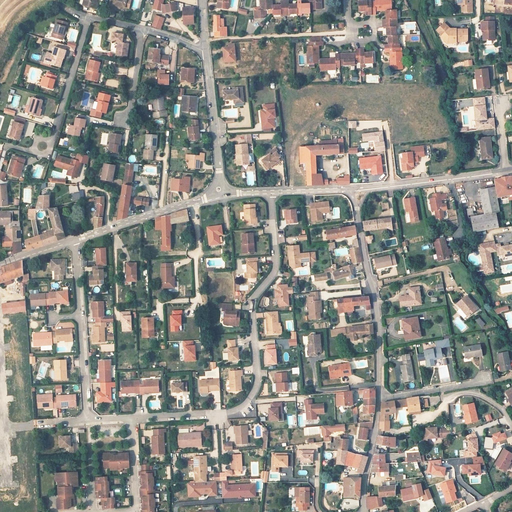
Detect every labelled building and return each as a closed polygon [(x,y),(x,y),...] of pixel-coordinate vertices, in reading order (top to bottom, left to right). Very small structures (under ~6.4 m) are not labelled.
[(84,0),(86,0),(84,6),(95,8),(97,1),(95,1),(95,0),(84,0)] [(108,0),(107,0),(106,8),(113,10),(114,7),(114,6),(118,6),(122,7),(123,0),(111,0),(111,1),(108,0)] [(228,0),(218,0),(217,8),(227,9),(228,0)] [(272,13),(272,6),(271,0),(259,0),(260,10),(254,11),(254,19),(262,19),(267,13),(272,13)] [(309,0),(309,4),(310,10),(322,10),(321,0),(309,0)] [(371,2),(371,15),(374,15),(375,15),(376,11),(385,10),(391,10),(391,0),(374,0),(375,2),(371,2)] [(460,0),(460,4),(461,4),(461,12),(472,12),(471,0),(460,0)] [(281,16),(285,16),(284,1),(282,1),(280,2),(280,5),(272,6),(272,13),(272,15),(281,15),(281,16)] [(284,1),(285,16),(289,16),(289,15),(297,14),(297,4),(288,5),(288,1),(287,1),(284,1)] [(310,10),(309,4),(301,4),(301,1),(298,1),(297,1),(297,4),(297,14),(297,16),(302,15),(302,14),(310,14),(310,10)] [(371,15),(371,2),(371,1),(358,1),(358,12),(367,11),(367,15),(369,15),(371,15)] [(175,3),(164,5),(165,7),(161,8),(162,13),(166,12),(166,13),(176,11),(175,3)] [(183,8),(183,24),(193,24),(192,8),(183,8)] [(382,24),(397,23),(396,10),(391,10),(385,10),(386,19),(382,20),(382,22),(382,24)] [(163,19),(156,16),(152,26),(160,29),(163,19)] [(226,28),(223,28),(220,28),(220,19),(219,16),(213,16),(214,37),(226,37),(226,28)] [(67,23),(58,20),(56,24),(55,24),(51,36),(62,40),(67,23)] [(494,22),(481,22),(481,31),(482,31),(484,32),(484,34),(483,35),(483,41),(492,41),(492,36),(492,35),(494,35),(494,22)] [(388,36),(396,35),(395,27),(397,27),(397,23),(382,24),(382,26),(382,28),(386,28),(386,36),(388,36)] [(443,23),(436,31),(441,36),(440,37),(447,43),(450,40),(455,40),(455,42),(467,42),(467,30),(453,30),(453,29),(449,29),(443,23)] [(126,56),(128,44),(122,43),(123,35),(109,33),(108,41),(114,42),(112,54),(126,56)] [(396,35),(388,36),(388,45),(384,45),(384,46),(384,49),(399,48),(399,44),(397,44),(397,35),(396,35)] [(71,49),(74,51),(77,44),(70,41),(67,46),(72,47),(71,49)] [(319,64),(319,59),(318,46),(323,46),(323,44),(323,42),(321,42),(309,43),(308,43),(308,47),(306,47),(307,64),(319,64)] [(235,61),(234,47),(233,47),(233,44),(228,45),(228,48),(223,48),(224,62),(235,61)] [(49,64),(58,67),(61,58),(62,58),(63,58),(66,51),(54,47),(52,55),(47,54),(44,63),(49,64)] [(399,52),(399,48),(384,49),(385,51),(385,53),(389,53),(390,70),(402,70),(402,52),(399,52)] [(94,56),(101,58),(103,51),(96,49),(92,49),(91,55),(94,56)] [(160,50),(149,49),(147,61),(156,63),(168,65),(169,57),(159,56),(160,50)] [(355,54),(339,54),(339,66),(356,65),(356,63),(360,63),(359,49),(357,49),(355,49),(355,54)] [(360,63),(360,64),(364,64),(373,63),(373,53),(363,53),(363,49),(361,49),(359,49),(360,63)] [(270,52),(256,51),(256,68),(270,68),(270,52)] [(339,66),(339,54),(337,54),(335,55),(335,58),(319,59),(319,64),(319,71),(336,70),(336,68),(340,68),(339,66)] [(100,63),(90,60),(85,79),(97,82),(99,73),(97,73),(100,63)] [(194,69),(182,69),(181,82),(193,83),(194,69)] [(478,80),(479,89),(489,88),(487,69),(475,71),(476,80),(478,80)] [(159,85),(171,85),(171,75),(166,74),(166,70),(159,70),(159,85)] [(56,77),(53,76),(47,74),(46,74),(45,78),(42,86),(52,89),(55,79),(56,77)] [(222,91),(223,100),(230,100),(230,101),(235,101),(235,104),(240,103),(238,88),(232,88),(232,90),(222,91)] [(110,96),(107,95),(100,93),(99,93),(94,111),(106,113),(110,96)] [(152,119),(163,117),(162,111),(165,110),(163,96),(151,98),(154,112),(151,113),(152,119)] [(183,97),(182,96),(182,101),(183,101),(182,111),(190,112),(190,109),(195,110),(196,98),(183,97)] [(42,101),(31,98),(29,107),(26,106),(25,112),(27,113),(38,116),(39,116),(42,105),(41,105),(42,101)] [(261,118),(262,129),(274,128),(272,119),(274,119),(273,105),(262,106),(262,110),(263,118),(261,118)] [(474,107),(475,120),(486,119),(484,106),(474,107)] [(25,119),(15,116),(12,128),(9,137),(19,140),(25,119)] [(86,120),(84,119),(78,118),(75,118),(74,125),(69,125),(67,134),(79,137),(81,128),(84,128),(86,120)] [(189,140),(199,139),(199,133),(197,120),(192,120),(193,127),(187,128),(189,140)] [(111,134),(108,153),(118,154),(121,135),(111,134)] [(143,149),(143,159),(152,160),(153,151),(156,151),(157,136),(145,134),(144,149),(143,149)] [(479,139),(482,159),(492,158),(490,138),(479,139)] [(385,151),(383,142),(375,143),(376,152),(385,151)] [(315,147),(315,156),(343,154),(343,145),(336,145),(326,146),(326,143),(319,143),(319,146),(315,147)] [(246,144),(235,145),(236,155),(238,155),(239,165),(249,164),(246,144)] [(411,153),(409,153),(402,154),(403,159),(401,159),(401,164),(403,164),(404,170),(411,170),(411,165),(413,165),(413,163),(417,162),(417,157),(423,156),(422,146),(410,148),(411,153)] [(315,147),(305,147),(306,164),(315,163),(315,156),(315,147)] [(268,154),(261,161),(263,164),(262,165),(266,170),(273,165),(275,163),(276,164),(280,161),(277,158),(279,157),(277,155),(275,153),(277,151),(274,148),(271,151),(268,153),(268,154)] [(199,156),(186,155),(185,160),(188,160),(188,167),(199,168),(199,161),(203,162),(204,154),(200,154),(199,156)] [(24,160),(13,156),(7,174),(19,178),(21,174),(20,173),(24,160)] [(76,178),(81,163),(71,160),(57,156),(54,166),(68,170),(73,172),(71,176),(76,178)] [(360,158),(361,170),(372,168),(373,175),(385,174),(382,156),(360,158)] [(126,163),(125,170),(133,172),(135,164),(126,163)] [(306,175),(316,175),(315,163),(306,164),(306,175)] [(112,182),(115,166),(104,164),(103,169),(104,170),(102,180),(112,182)] [(307,185),(323,185),(322,181),(321,174),(316,175),(306,175),(307,185)] [(132,187),(131,187),(132,177),(124,175),(123,185),(117,221),(127,218),(132,187)] [(511,175),(493,179),(497,197),(501,196),(501,198),(508,196),(509,198),(511,197),(511,175)] [(182,180),(172,179),(171,191),(188,192),(189,178),(182,177),(182,180)] [(473,232),(498,227),(496,213),(499,212),(494,188),(480,190),(484,215),(468,218),(469,223),(471,222),(473,232)] [(73,200),(84,199),(84,191),(72,192),(73,200)] [(440,193),(432,195),(433,198),(430,199),(432,211),(435,210),(436,219),(444,217),(443,210),(447,210),(446,204),(442,205),(441,200),(440,195),(440,193)] [(35,210),(48,209),(49,209),(49,195),(39,196),(35,210)] [(104,197),(95,198),(95,204),(97,205),(96,218),(94,218),(94,229),(101,226),(104,205),(104,197)] [(404,200),(406,212),(408,211),(409,214),(410,219),(418,217),(414,198),(404,200)] [(330,203),(311,205),(313,222),(323,221),(323,214),(323,212),(330,212),(330,211),(333,211),(332,208),(330,209),(330,203)] [(255,207),(244,208),(246,227),(257,225),(257,221),(256,221),(255,207)] [(56,208),(49,209),(48,209),(50,218),(54,231),(56,241),(64,238),(56,208)] [(171,214),(171,223),(189,220),(187,210),(171,214)] [(12,228),(19,228),(19,224),(19,218),(19,211),(0,211),(0,224),(6,225),(6,228),(4,228),(5,238),(12,237),(12,228)] [(297,211),(287,212),(288,225),(297,224),(297,211)] [(171,246),(171,223),(171,214),(157,219),(157,229),(163,229),(163,245),(161,245),(161,250),(170,250),(170,246),(171,246)] [(397,217),(390,218),(391,225),(392,230),(399,229),(397,217)] [(385,226),(384,219),(362,222),(364,230),(375,228),(378,228),(385,227),(385,226)] [(207,228),(210,245),(219,244),(218,235),(222,235),(220,226),(207,228)] [(326,232),(327,240),(356,235),(354,226),(344,228),(344,226),(334,227),(334,230),(326,232)] [(13,243),(20,242),(19,228),(12,228),(12,237),(13,243)] [(56,241),(54,231),(39,235),(43,245),(56,241)] [(43,245),(39,235),(38,236),(34,237),(25,241),(27,250),(30,250),(43,245)] [(252,235),(242,236),(243,245),(242,245),(242,255),(252,254),(252,245),(253,245),(252,235)] [(12,237),(5,238),(2,238),(3,243),(7,243),(7,246),(13,246),(13,243),(12,237)] [(438,261),(447,259),(445,250),(447,250),(444,237),(434,240),(438,261)] [(350,248),(353,264),(356,263),(361,262),(357,241),(353,241),(354,248),(350,248)] [(20,242),(13,243),(13,246),(13,247),(14,254),(22,251),(20,242)] [(495,245),(495,242),(479,244),(484,273),(489,272),(488,266),(492,265),(490,252),(496,251),(495,245)] [(500,244),(495,245),(496,251),(497,256),(502,255),(502,257),(511,255),(511,245),(510,246),(507,246),(501,247),(500,244)] [(299,246),(288,247),(289,256),(291,256),(292,266),(300,265),(300,264),(313,263),(316,260),(315,256),(313,254),(299,255),(299,246)] [(105,251),(93,252),(94,267),(102,266),(105,266),(105,251)] [(377,268),(396,264),(394,255),(375,259),(377,268)] [(257,259),(246,260),(247,274),(248,279),(249,279),(256,278),(257,278),(257,270),(258,270),(257,259)] [(64,260),(51,260),(51,266),(55,266),(56,275),(54,275),(55,281),(63,281),(62,275),(65,275),(64,260)] [(23,275),(21,262),(19,262),(0,269),(0,283),(3,282),(11,279),(23,275)] [(128,281),(136,281),(136,263),(128,263),(128,281)] [(338,272),(337,272),(339,278),(353,274),(351,267),(356,266),(356,263),(353,264),(353,265),(344,267),(345,272),(339,273),(338,272)] [(162,265),(162,280),(171,280),(171,264),(162,265)] [(94,267),(91,267),(91,272),(93,272),(93,277),(87,277),(87,286),(98,286),(98,282),(102,282),(102,266),(94,267)] [(29,281),(28,275),(22,277),(23,281),(19,282),(19,294),(24,293),(23,282),(29,281)] [(287,286),(277,287),(278,291),(279,299),(280,307),(289,306),(288,294),(293,294),(293,290),(293,288),(287,289),(287,286)] [(418,287),(408,289),(411,305),(421,304),(418,287)] [(319,302),(318,292),(311,293),(311,298),(309,298),(309,302),(309,303),(310,320),(321,319),(320,313),(320,311),(322,311),(321,301),(319,302)] [(66,293),(48,294),(48,296),(49,307),(53,307),(53,306),(61,305),(67,305),(66,293)] [(37,296),(29,297),(30,308),(49,307),(48,296),(37,296)] [(466,296),(457,304),(467,316),(476,308),(466,296)] [(369,304),(368,297),(343,300),(345,312),(353,310),(353,306),(369,304)] [(1,302),(2,313),(25,310),(25,299),(1,302)] [(107,302),(97,303),(97,319),(100,319),(100,323),(108,322),(107,302)] [(232,305),(217,304),(217,308),(222,309),(222,312),(225,312),(225,317),(223,317),(223,324),(234,324),(234,326),(240,326),(240,313),(232,312),(232,305)] [(180,326),(184,326),(183,309),(171,310),(172,332),(180,332),(180,326)] [(130,312),(120,312),(120,317),(122,317),(122,322),(122,327),(125,327),(125,331),(131,331),(131,316),(130,316),(130,312)] [(278,313),(267,313),(267,318),(266,318),(267,327),(268,327),(269,335),(277,334),(277,326),(279,326),(278,313)] [(153,318),(142,319),(142,338),(154,338),(153,318)] [(417,318),(402,321),(405,340),(420,337),(417,318)] [(98,327),(98,343),(109,343),(108,331),(109,331),(109,322),(108,322),(100,323),(100,327),(98,327)] [(362,335),(361,326),(349,328),(350,334),(351,338),(351,341),(357,340),(357,338),(362,338),(362,335)] [(54,333),(51,333),(51,342),(54,342),(54,341),(70,340),(69,330),(53,331),(54,333)] [(41,334),(33,334),(34,345),(51,344),(51,342),(51,333),(46,333),(46,334),(41,335),(41,334)] [(319,335),(308,336),(309,346),(307,346),(308,356),(317,355),(317,353),(321,352),(319,335)] [(198,361),(197,345),(194,345),(194,340),(183,341),(183,348),(180,348),(180,362),(198,361)] [(234,341),(227,341),(228,360),(237,360),(237,348),(234,348),(234,341)] [(265,351),(266,359),(276,359),(275,350),(274,350),(274,345),(266,346),(266,350),(265,351)] [(464,347),(465,355),(472,354),(473,357),(481,355),(480,345),(464,347)] [(424,351),(426,358),(433,357),(433,359),(441,358),(440,348),(424,351)] [(497,354),(499,362),(500,362),(502,371),(511,369),(507,352),(497,354)] [(402,356),(403,362),(404,365),(401,366),(403,382),(413,380),(410,361),(409,355),(402,356)] [(435,365),(433,359),(433,357),(426,358),(426,361),(427,366),(435,365)] [(64,362),(52,362),(53,372),(54,381),(64,380),(63,372),(65,372),(64,362)] [(98,363),(98,369),(101,369),(102,383),(109,382),(108,363),(98,363)] [(329,367),(330,375),(341,374),(342,376),(351,375),(349,364),(329,367)] [(227,390),(241,390),(240,375),(242,375),(241,370),(229,371),(229,384),(227,384),(226,385),(226,389),(227,390)] [(287,373),(276,374),(276,378),(278,378),(279,392),(289,391),(287,373)] [(219,379),(200,379),(200,390),(220,390),(219,379)] [(140,386),(139,381),(123,381),(124,391),(130,391),(129,393),(138,393),(138,395),(140,395),(140,386)] [(101,391),(96,392),(96,397),(101,397),(101,402),(110,401),(110,387),(116,387),(116,382),(109,382),(102,383),(100,383),(101,391)] [(144,386),(140,386),(140,395),(140,396),(145,396),(145,394),(154,394),(154,392),(159,392),(159,382),(144,383),(144,386)] [(186,382),(172,382),(172,391),(187,390),(186,382)] [(375,389),(364,390),(364,394),(364,399),(375,398),(375,389)] [(352,405),(350,391),(337,393),(337,407),(352,405)] [(54,395),(54,396),(55,408),(59,407),(59,406),(75,405),(74,394),(54,395)] [(51,395),(37,395),(38,408),(51,407),(51,408),(55,408),(54,396),(51,397),(51,395)] [(407,399),(408,404),(409,412),(424,410),(422,396),(407,399)] [(375,398),(364,399),(364,402),(364,414),(373,414),(374,407),(375,398)] [(312,400),(304,400),(305,405),(306,405),(307,420),(314,420),(314,414),(316,414),(325,413),(324,404),(312,405),(312,400)] [(381,403),(381,414),(389,413),(395,412),(394,406),(394,401),(385,403),(381,403)] [(283,402),(271,403),(271,408),(269,408),(269,421),(284,421),(283,402)] [(468,405),(473,422),(477,420),(473,403),(468,405)] [(467,423),(473,422),(468,405),(463,406),(465,415),(467,423)] [(288,415),(288,428),(296,428),(296,415),(288,415)] [(389,429),(389,420),(380,420),(379,428),(381,428),(381,430),(389,429)] [(366,440),(368,429),(370,430),(372,421),(361,423),(360,428),(358,439),(366,440)] [(245,425),(233,426),(233,431),(235,431),(236,444),(247,443),(245,425)] [(186,428),(177,428),(178,446),(201,445),(200,434),(194,434),(194,432),(186,432),(186,428)] [(432,428),(426,429),(426,431),(422,432),(422,441),(427,440),(427,439),(442,437),(441,440),(450,436),(450,429),(436,430),(433,430),(432,428)] [(150,446),(153,446),(154,453),(162,453),(161,429),(151,429),(151,438),(150,438),(150,446)] [(473,433),(465,436),(466,439),(467,451),(477,450),(475,438),(474,436),(473,433)] [(69,436),(59,437),(60,447),(69,447),(70,453),(79,452),(78,444),(70,444),(69,436)] [(378,436),(377,443),(388,445),(388,446),(395,447),(395,438),(389,438),(389,437),(379,436),(378,436)] [(338,450),(346,451),(348,441),(340,440),(340,438),(334,437),(333,443),(330,443),(330,449),(338,450)] [(313,450),(301,451),(301,462),(312,462),(312,457),(312,454),(313,454),(313,450)] [(354,462),(352,467),(358,468),(357,473),(362,474),(367,458),(346,452),(346,451),(338,450),(337,464),(345,465),(346,459),(354,462)] [(379,450),(375,450),(373,457),(373,464),(385,464),(384,455),(377,455),(379,450)] [(495,465),(504,470),(509,462),(511,456),(511,454),(504,450),(495,465)] [(419,452),(407,453),(407,463),(416,462),(417,462),(421,462),(420,456),(419,452)] [(110,453),(102,453),(102,469),(110,469),(110,471),(117,470),(117,469),(122,468),(129,468),(128,453),(118,454),(118,455),(115,455),(115,454),(110,454),(110,453)] [(241,453),(231,454),(232,465),(231,465),(231,470),(225,471),(225,472),(219,473),(220,480),(226,480),(225,475),(237,474),(236,471),(242,470),(241,453)] [(287,454),(272,454),(272,467),(279,467),(280,465),(283,465),(283,467),(288,467),(287,454)] [(206,455),(194,456),(195,483),(207,482),(206,470),(207,470),(206,455)] [(479,476),(478,462),(459,464),(461,478),(479,476)] [(388,463),(385,464),(373,464),(371,464),(368,480),(371,480),(373,472),(388,471),(388,463)] [(153,476),(153,470),(149,470),(149,465),(141,465),(141,471),(138,471),(138,475),(140,475),(140,478),(141,478),(142,485),(141,485),(141,489),(139,489),(139,496),(141,496),(141,499),(142,499),(143,507),(141,507),(142,510),(140,510),(139,511),(155,511),(155,507),(154,507),(154,498),(154,497),(154,486),(153,485),(153,476)] [(77,471),(54,473),(55,482),(57,482),(58,498),(56,498),(56,509),(67,509),(67,507),(71,507),(71,499),(74,499),(74,491),(72,491),(72,487),(78,486),(77,471)] [(106,478),(95,479),(95,483),(93,483),(94,496),(95,496),(97,496),(97,500),(99,500),(99,507),(101,507),(103,506),(103,510),(113,510),(113,506),(114,505),(114,499),(109,499),(107,499),(107,496),(108,495),(108,483),(106,482),(106,478)] [(344,497),(359,497),(360,478),(344,478),(344,483),(344,497)] [(228,486),(228,481),(222,481),(223,495),(228,495),(229,498),(246,497),(246,498),(251,497),(251,487),(248,485),(228,486)] [(455,491),(452,481),(440,484),(446,502),(456,499),(453,492),(455,491)] [(217,496),(217,482),(207,482),(195,483),(193,485),(194,497),(199,497),(199,494),(210,494),(210,496),(217,496)] [(379,497),(381,497),(395,495),(395,485),(378,487),(379,496),(379,497)] [(420,485),(401,489),(403,502),(422,498),(422,501),(430,499),(428,488),(421,490),(420,485)] [(296,510),(306,510),(307,506),(309,506),(309,488),(300,488),(300,497),(296,497),(296,510)] [(379,497),(379,496),(372,497),(372,496),(367,497),(367,509),(382,506),(381,497),(379,497)]
